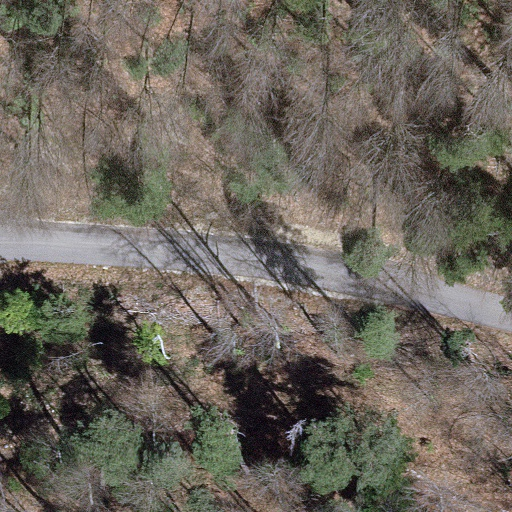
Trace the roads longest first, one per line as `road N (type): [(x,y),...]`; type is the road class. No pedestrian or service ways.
road 1 (unclassified): [(0,241),(285,262),(511,313)]
road 2 (track): [(0,447),(112,419),(251,422),(476,511)]
